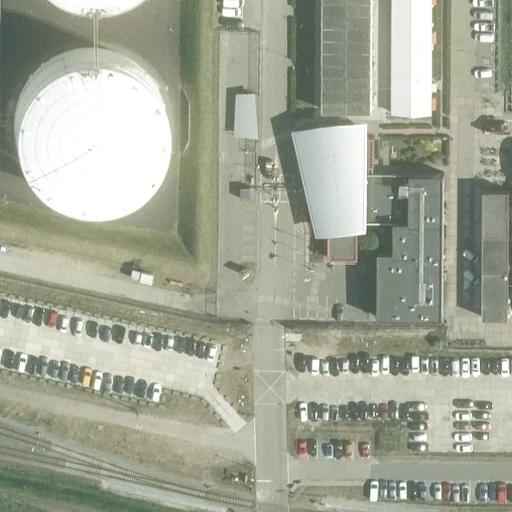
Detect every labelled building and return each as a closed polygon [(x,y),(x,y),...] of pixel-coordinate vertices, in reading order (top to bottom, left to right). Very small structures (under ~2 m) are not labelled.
[(390,0),(391,114),(431,114),(430,0),(390,0)] [(103,199),(108,198),(113,196),(119,194),(123,192),(127,190),(130,188),(134,186),(138,183),(141,180),(144,177),(147,174),(151,169),(154,165),(156,161),(158,157),(160,153),(161,151),(162,147),(164,143),(165,139),(165,137),(166,132),(166,128),(166,124),(166,119),(165,113),(164,108),(164,104),(162,100),(161,96),(159,92),(157,88),(155,84),(151,78),(148,75),(144,70),(141,67),(137,64),(134,62),(130,59),(126,57),(123,55),(118,53),(114,52),(110,50),(106,49),(99,48),(95,48),(91,48),(86,48),(80,48),(73,49),(71,50),(65,52),(61,54),(57,55),(53,57),(49,60),(44,63),(40,66),(37,69),(34,72),(31,76),(28,79),(26,83),(24,87),(21,93),(19,97),(17,103),(16,107),(15,109),(15,114),(14,118),(14,122),(14,125),(14,129),(15,133),(15,138),(16,140),(16,142),(17,144),(17,146),(19,150),(20,154),(21,156),(23,160),(26,164),(28,168),(32,173),(37,178),(40,181),(43,184),(47,186),(52,190),(56,192),(60,194),(66,196),(71,197),(77,199),(84,199),(88,200),(92,200),(97,199),(103,199)] [(259,89),(236,90),(237,134),(260,133),(259,89)] [(442,316),(443,173),(374,172),(374,137),(359,136),(359,128),(340,128),(321,130),(303,134),(311,172),(318,170),(318,220),(329,220),(329,257),(357,258),(357,220),(395,220),(394,251),(380,251),(380,252),(379,252),(378,315),(379,315),(379,316),(441,317),(441,316),(442,316)] [(508,317),(509,189),(483,189),(482,317),(508,317)]
